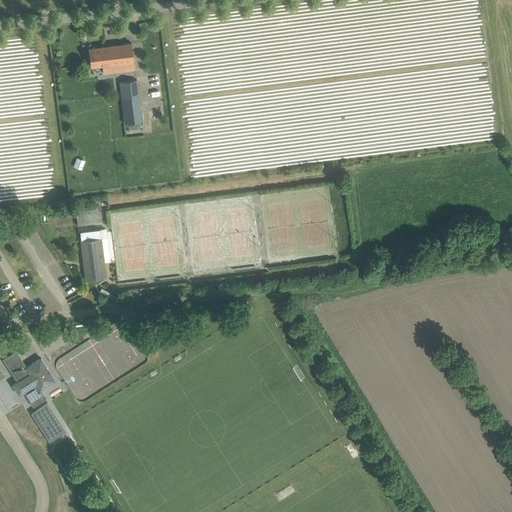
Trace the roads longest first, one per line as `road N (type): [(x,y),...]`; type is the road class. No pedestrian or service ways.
road 1 (track): [(378,217),(362,282),(76,315),(69,309)]
road 2 (unclassified): [(0,27),(228,0)]
